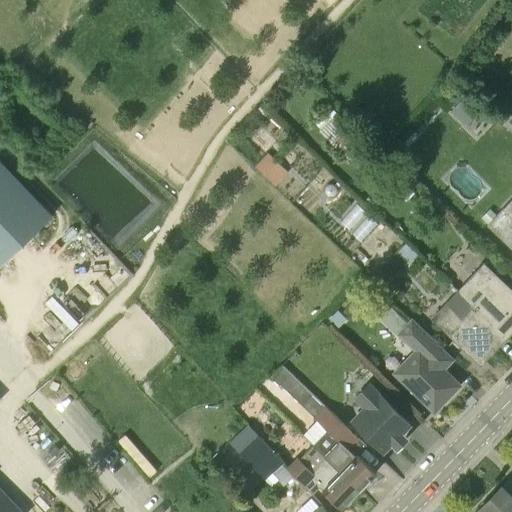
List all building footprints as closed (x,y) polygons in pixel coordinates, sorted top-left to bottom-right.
[(466,92),(450,111),(466,125),(482,106),(466,92)] [(0,242),(13,257),(72,203),(0,123),(0,242)] [(275,185),(284,176),(262,156),(253,165),(275,185)] [(329,197),(332,197),(335,195),(337,193),(337,189),(336,187),(333,185),(329,185),(327,186),(325,189),(325,192),(326,195),(329,197)] [(511,206),(508,203),(497,215),(489,224),(487,225),(511,249),(511,206)] [(489,224),(497,215),(490,209),(482,217),(489,224)] [(483,293),(471,306),(505,338),(511,330),(511,291),(482,264),(468,279),(483,293)] [(505,338),(471,306),(461,316),(446,302),(431,318),(480,364),(505,338)] [(442,350),(442,349),(412,320),(398,334),(415,351),(393,374),(413,393),(420,386),(440,406),(460,386),(433,360),(442,350)] [(272,377),(302,405),(312,395),(282,366),(272,377)] [(383,451),(409,424),(368,385),(356,399),(365,408),(353,422),(357,425),(356,426),(383,451)] [(338,473),(357,491),(375,472),(349,447),(357,439),(326,408),(316,419),(327,430),(311,446),(325,459),(338,473)] [(294,476),(282,464),(284,462),(248,424),(230,442),(265,479),(270,473),(284,486),(294,476)] [(341,508),(357,491),(338,473),(325,459),(312,472),(298,460),(289,470),(313,493),(319,487),(341,508)] [(511,511),(511,499),(501,488),(477,511),(511,511)]
